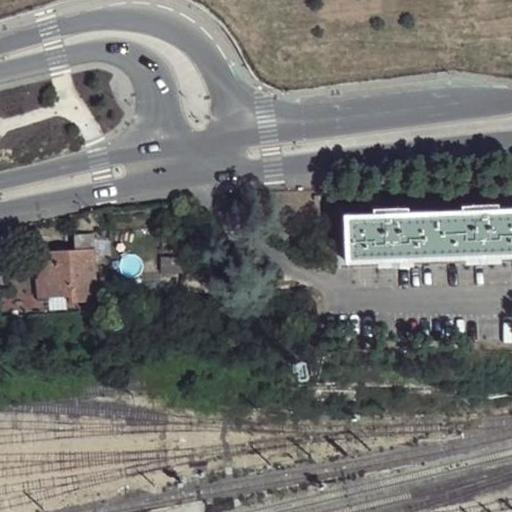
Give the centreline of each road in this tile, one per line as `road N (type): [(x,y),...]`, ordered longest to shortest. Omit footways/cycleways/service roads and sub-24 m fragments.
road 1 (tertiary): [(231,134),(210,59),(183,32),(149,19),(96,17),(0,44)]
road 2 (tertiary): [(511,100),(231,134)]
road 3 (tertiary): [(235,173),(511,137)]
road 4 (tertiary): [(0,69),(127,52),(154,84),(163,145)]
road 5 (tertiary): [(0,210),(169,179)]
road 6 (tertiary): [(163,145),(0,181)]
